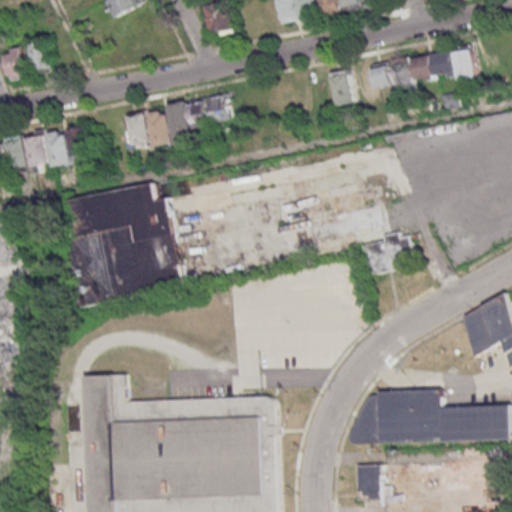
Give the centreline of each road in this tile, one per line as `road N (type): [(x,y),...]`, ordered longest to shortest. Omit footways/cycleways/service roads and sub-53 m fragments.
road 1 (residential): [(511,7),(0,111)]
road 2 (residential): [(511,265),(400,330),(363,362),(325,428),(315,511)]
